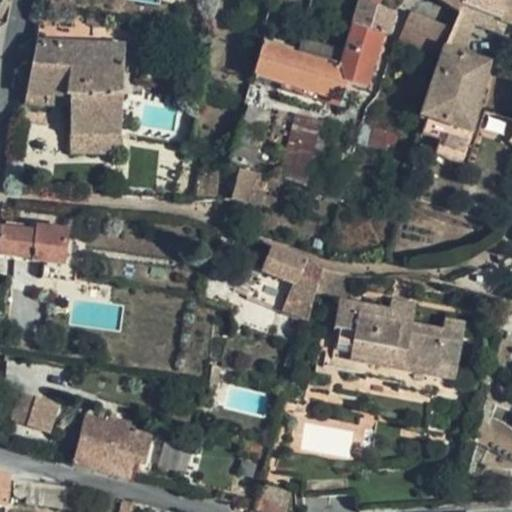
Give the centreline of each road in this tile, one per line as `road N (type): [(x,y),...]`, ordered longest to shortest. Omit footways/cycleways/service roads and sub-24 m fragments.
road 1 (residential): [(0,458),(213,511)]
road 2 (residential): [(28,0),(0,159)]
